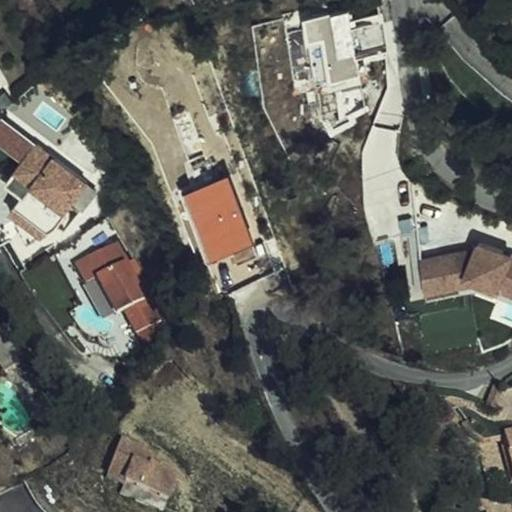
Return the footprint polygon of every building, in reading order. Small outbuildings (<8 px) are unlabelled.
[(365,77),(360,47),(391,42),(385,1),(310,12),(320,83),(365,77)] [(22,131),(0,159),(0,174),(10,182),(7,187),(43,214),(55,198),(52,196),(73,169),(22,131)] [(186,185),(210,249),(252,233),(228,169),(186,185)] [(43,214),(7,187),(0,195),(0,200),(30,223),(43,214)] [(105,227),(61,254),(73,274),(83,267),(104,302),(112,297),(117,295),(120,300),(115,303),(124,317),(125,318),(150,303),(137,282),(133,285),(112,249),(117,247),(105,227)] [(511,287),(511,258),(500,253),(497,258),(490,256),(493,250),(468,240),(466,245),(411,252),(415,285),(450,281),(449,272),(455,271),(469,277),(486,285),(490,278),(511,287)] [(500,253),(493,250),(490,256),(497,258),(500,253)] [(450,281),(469,277),(455,271),(449,272),(450,281)] [(511,287),(490,278),(486,285),(511,296),(511,287)] [(450,281),(415,285),(416,293),(451,288),(450,281)] [(107,429),(95,472),(162,491),(170,464),(138,455),(142,438),(107,429)] [(486,456),(478,458),(491,509),(511,503),(511,432),(495,436),(498,454),(486,456)] [(474,441),(478,458),(486,456),(498,454),(495,436),(474,441)]
